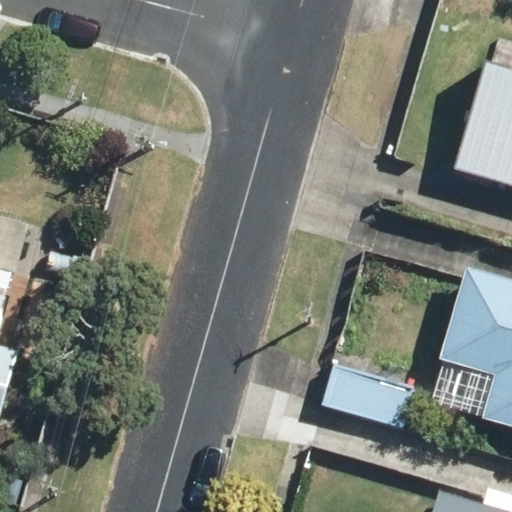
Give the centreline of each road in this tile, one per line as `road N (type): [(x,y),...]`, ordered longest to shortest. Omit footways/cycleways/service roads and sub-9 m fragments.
road 1 (residential): [(158,511),(291,45)]
road 2 (residential): [(291,45),(131,0)]
